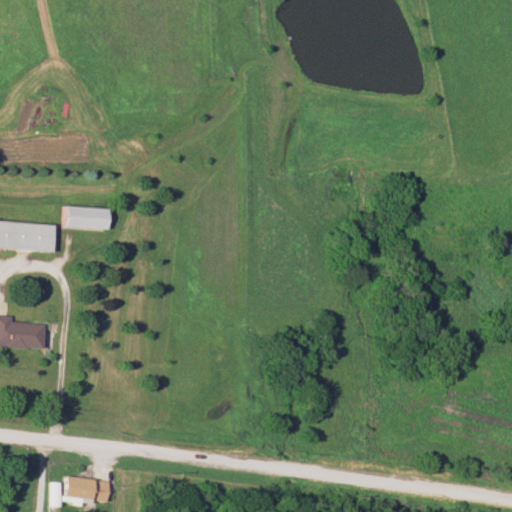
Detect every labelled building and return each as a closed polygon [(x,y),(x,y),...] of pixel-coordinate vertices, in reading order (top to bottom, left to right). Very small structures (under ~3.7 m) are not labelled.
[(101,207),(60,204),(59,226),(99,229),(101,207)] [(0,247),(46,251),(48,223),(0,219),(0,247)] [(0,345),(33,348),(35,320),(0,317),(0,345)] [(0,472),(0,498),(18,499),(18,473),(0,472)] [(101,503),(102,479),(56,477),(55,501),(101,503)]
